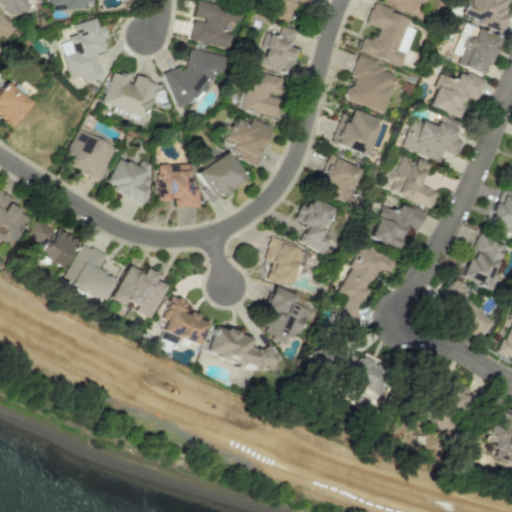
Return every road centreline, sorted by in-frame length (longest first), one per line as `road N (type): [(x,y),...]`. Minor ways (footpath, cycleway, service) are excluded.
road 1 (residential): [(345,0),(291,170),(233,225),(171,239),(129,231),(0,154)]
road 2 (residential): [(511,87),(467,200),(384,327),(461,350),(511,378)]
